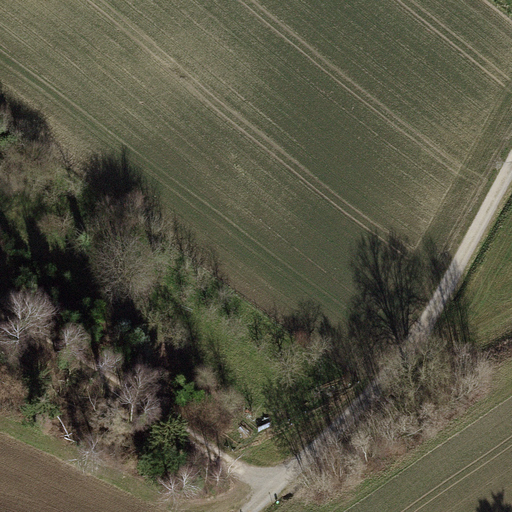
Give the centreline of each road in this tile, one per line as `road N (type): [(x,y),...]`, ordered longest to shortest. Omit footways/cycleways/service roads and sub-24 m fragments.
road 1 (track): [(511,184),(396,370),(273,489)]
road 2 (track): [(0,315),(273,489)]
